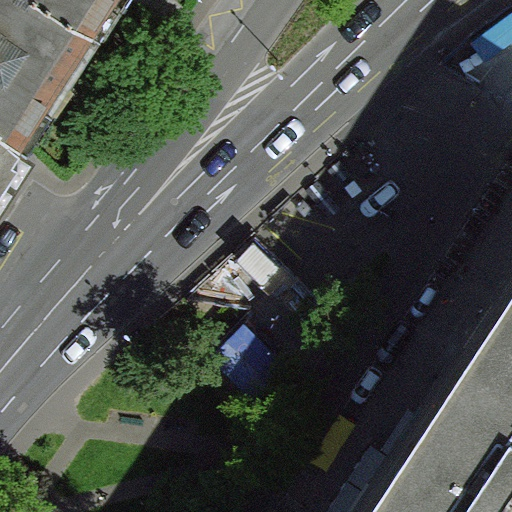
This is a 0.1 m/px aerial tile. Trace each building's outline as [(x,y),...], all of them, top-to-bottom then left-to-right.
[(99,24),(61,0),(0,0),(0,114),(27,138),(63,82),(99,24)] [(114,0),(61,0),(99,24),(114,0)] [(0,181),(27,138),(0,114),(0,181)] [(511,263),(465,333),(511,363),(511,263)] [(511,511),(511,363),(465,333),(345,511),(511,511)]
